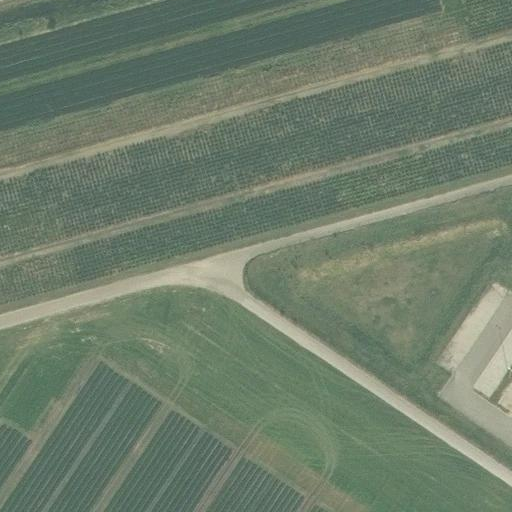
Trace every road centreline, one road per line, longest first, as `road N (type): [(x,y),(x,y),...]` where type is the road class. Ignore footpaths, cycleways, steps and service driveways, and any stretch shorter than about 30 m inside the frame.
road 1 (track): [(511,180),(0,321)]
road 2 (track): [(511,480),(192,267)]
